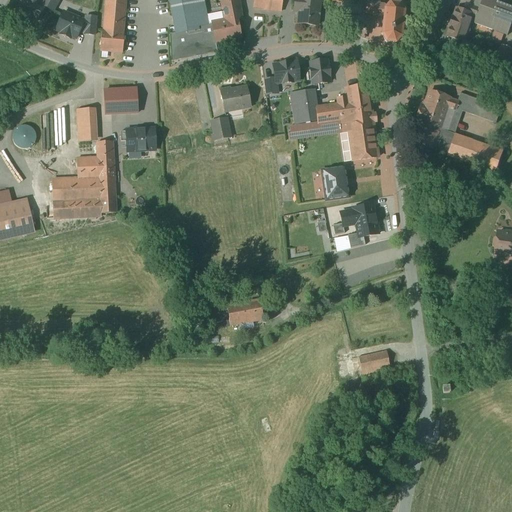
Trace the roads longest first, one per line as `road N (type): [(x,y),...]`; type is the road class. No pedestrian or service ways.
road 1 (residential): [(394,83),(424,343),(427,436),(413,511)]
road 2 (residential): [(394,83),(342,50),(281,51),(164,76),(107,74),(0,33)]
road 3 (unknown): [(267,323),(415,278)]
